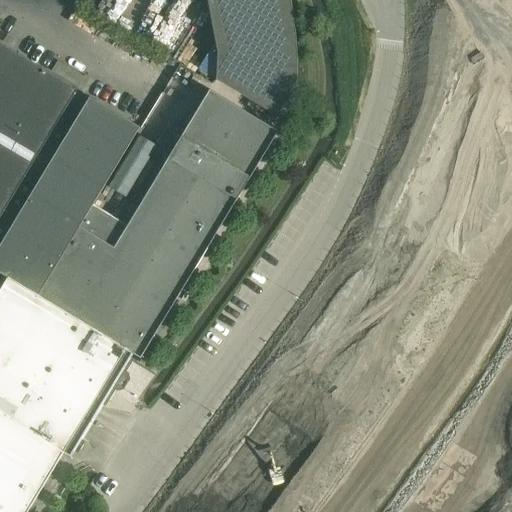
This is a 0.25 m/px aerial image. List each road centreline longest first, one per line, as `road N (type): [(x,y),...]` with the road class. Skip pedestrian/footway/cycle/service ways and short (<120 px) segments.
road 1 (unclassified): [(387,0),(383,95),(353,180),(239,366),(134,511)]
road 2 (unclassified): [(149,79),(17,0)]
